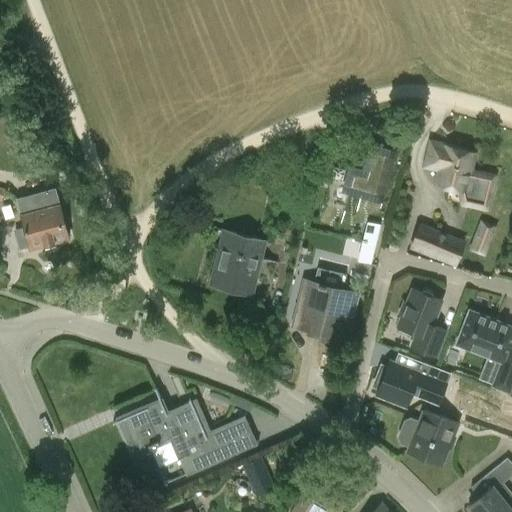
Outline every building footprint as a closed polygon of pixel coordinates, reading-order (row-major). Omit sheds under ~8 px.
[(432,142),(425,166),(439,170),(435,185),(464,192),(462,200),(486,207),(494,174),(470,168),(474,153),(432,142)] [(335,160),(321,210),(342,216),(352,181),(363,184),(359,196),(381,202),(396,150),(374,144),(367,169),(335,160)] [(16,198),(24,227),(14,229),(19,250),(29,247),(30,249),(68,238),(55,188),(16,198)] [(497,226),(479,220),(467,251),(486,258),(497,226)] [(368,222),(363,242),(375,245),(380,225),(368,222)] [(408,249),(455,268),(465,240),(418,223),(408,249)] [(264,241),(223,231),(210,285),(251,296),(264,241)] [(357,294),(341,290),(345,274),(318,267),(314,283),(303,281),(292,326),(346,340),(357,294)] [(425,291),(422,293),(413,289),(398,326),(417,334),(412,347),(436,357),(446,330),(433,325),(442,300),(434,297),(433,294),(430,291),(425,291)] [(511,327),(469,311),(456,344),(502,362),(493,385),(510,392),(511,385),(511,348),(510,347),(511,341),(511,327)] [(381,365),(373,386),(379,388),(377,393),(406,404),(411,391),(438,402),(450,373),(418,361),(413,372),(389,362),(387,367),(381,365)] [(112,420),(163,398),(159,388),(108,410),(112,420)] [(162,401),(123,419),(138,453),(172,438),(187,473),(208,464),(235,453),(224,429),(207,436),(193,403),(167,414),(162,401)] [(404,422),(398,438),(400,443),(409,446),(407,452),(443,465),(459,423),(423,409),(418,423),(409,420),(404,422)] [(273,489),(266,470),(283,464),(275,444),(260,449),(259,444),(241,451),(258,495),(273,489)] [(489,472),(499,485),(503,482),(511,474),(511,463),(507,458),(489,472)] [(310,484),(292,511),(337,511),(347,497),(332,488),(328,495),(310,484)] [(478,498),(468,506),(472,511),(510,511),(511,511),(511,496),(506,501),(493,486),(478,498)] [(391,511),(381,502),(370,511),(391,511)]
